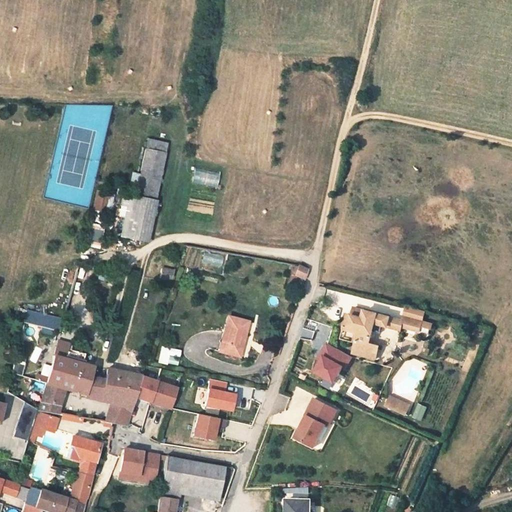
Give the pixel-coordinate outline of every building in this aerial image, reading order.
[(147,139),(145,148),(166,152),(168,143),(147,139)] [(166,152),(145,148),(135,197),(130,196),(128,208),(133,209),(127,237),(147,241),(166,152)] [(191,184),(217,186),(218,172),(192,170),(191,184)] [(201,265),(220,267),(221,254),(202,253),(201,265)] [(302,280),(306,270),(297,266),(293,275),(302,280)] [(410,316),(428,320),(430,311),(412,306),(410,316)] [(368,318),(371,310),(358,307),(356,314),(357,315),(368,318)] [(364,333),(359,352),(382,359),(384,349),(374,346),(378,334),(369,331),(372,323),(380,325),(381,323),(393,326),(396,317),(371,310),(368,318),(357,315),(354,327),(362,329),(364,333)] [(357,315),(356,314),(353,313),(349,326),(354,327),(357,315)] [(428,320),(410,316),(408,320),(407,326),(425,331),(425,330),(428,320)] [(218,351),(237,356),(241,343),(239,343),(240,339),(242,339),(246,322),(227,317),(218,351)] [(396,317),(393,326),(406,329),(407,326),(408,320),(396,317)] [(428,320),(425,330),(435,332),(437,323),(428,320)] [(369,331),(378,334),(380,325),(372,323),(369,331)] [(161,345),(157,360),(167,363),(169,354),(178,357),(179,352),(172,350),(173,349),(161,345)] [(54,351),(52,356),(79,364),(81,359),(54,351)] [(52,356),(44,384),(62,389),(66,390),(70,391),(79,364),(52,356)] [(139,376),(140,375),(105,368),(102,380),(89,377),(92,368),(79,364),(70,391),(84,395),(97,398),(97,401),(109,404),(119,406),(128,412),(133,397),(139,376)] [(139,376),(133,397),(148,402),(169,410),(175,389),(139,376)] [(44,384),(40,401),(58,404),(62,389),(44,384)] [(318,396),(300,434),(319,443),(329,421),(331,417),(336,419),(342,408),(318,396)] [(393,396),(388,405),(408,414),(412,405),(393,396)] [(56,414),(58,404),(40,401),(37,410),(56,414)] [(13,437),(27,439),(33,406),(19,404),(13,437)] [(111,424),(123,426),(128,412),(119,406),(109,404),(104,423),(111,424)] [(421,419),(425,406),(417,404),(413,417),(421,419)] [(56,419),(38,413),(31,434),(39,437),(42,429),(52,432),(56,419)] [(317,447),(319,443),(300,434),(298,438),(317,447)] [(81,460),(95,464),(100,444),(70,436),(64,457),(74,460),(75,458),(81,460)] [(136,452),(125,450),(121,472),(139,475),(138,480),(153,483),(157,455),(143,453),(142,455),(139,455),(135,454),(136,452)] [(172,511),(175,493),(176,487),(217,494),(223,467),(165,456),(155,511),(172,511)] [(91,477),(95,464),(81,460),(77,473),(91,477)] [(77,473),(76,472),(67,500),(74,502),(82,504),(91,477),(77,473)] [(139,475),(121,472),(120,478),(138,480),(139,475)] [(4,480),(13,483),(16,476),(7,473),(4,480)] [(1,479),(0,480),(0,491),(14,496),(18,485),(13,483),(4,480),(1,479)] [(28,489),(18,485),(14,496),(25,500),(28,489)] [(217,494),(176,487),(175,493),(216,501),(217,494)] [(29,488),(28,489),(25,500),(24,504),(33,507),(38,491),(29,488)] [(49,511),(63,511),(67,500),(38,491),(33,507),(40,509),(49,511)] [(310,511),(311,497),(287,497),(286,511),(310,511)] [(71,511),(74,502),(67,500),(63,511),(71,511)] [(79,511),(82,504),(74,502),(71,511),(79,511)]
